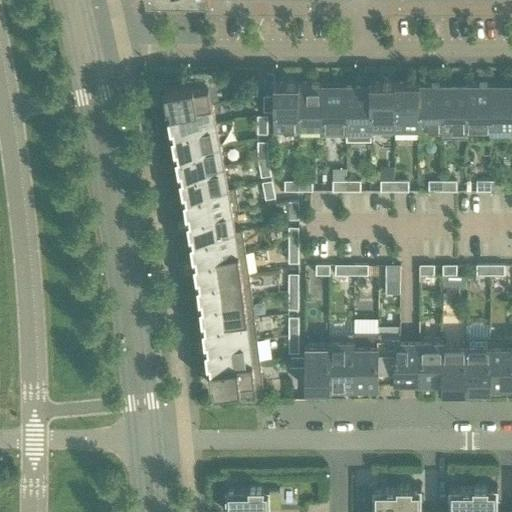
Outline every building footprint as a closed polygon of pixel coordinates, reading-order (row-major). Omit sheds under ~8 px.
[(168,109),(168,110),(212,101),(206,71),(189,71),(191,82),(164,88),(165,92),(167,102),(169,101),(171,108),(168,109)] [(247,79),(247,95),(257,95),(257,79),(247,79)] [(441,137),(442,137),(442,81),(438,81),(438,79),(432,79),(432,81),(418,81),(418,132),(441,132),(441,137)] [(466,81),(466,137),(467,137),(467,132),(490,132),(490,81),(486,81),(486,79),(480,79),(480,81),(466,81)] [(273,132),(298,132),(298,81),(273,81),(273,95),(273,111),(273,132)] [(321,130),(322,130),(322,81),(298,81),(298,132),(299,132),(299,125),(321,125),(321,130)] [(322,130),(346,130),(346,86),(323,86),(323,81),(322,81),(322,130)] [(370,132),(370,81),(369,81),(369,86),(346,86),(346,130),(369,130),(370,132)] [(370,132),(394,132),(394,81),(370,81),(370,132)] [(394,132),(418,132),(418,81),(394,81),(394,132)] [(442,137),(466,137),(466,81),(465,81),(465,86),(443,86),(443,81),(442,81),(442,137)] [(511,86),(491,86),(491,81),(490,81),(490,132),(491,132),(491,130),(511,129),(511,86)] [(263,95),(263,111),(273,111),(273,95),(263,95)] [(172,130),(172,131),(216,122),(212,101),(168,110),(169,113),(171,123),(173,123),(175,130),(172,130)] [(267,115),(257,115),(257,133),(267,133),(267,115)] [(176,151),(177,152),(220,144),(216,122),(172,131),(173,134),(175,144),(177,144),(179,151),(176,151)] [(258,140),(258,158),(268,157),(268,140),(258,140)] [(180,172),(181,173),(224,165),(220,144),(177,152),(177,156),(178,155),(179,165),(182,165),(183,172),(180,172)] [(268,157),(258,158),(261,176),(271,174),(268,157)] [(185,194),(228,187),(224,165),(181,173),(181,177),(182,177),(183,187),(185,186),(187,193),(185,194)] [(262,181),(265,199),(275,197),(272,179),(262,181)] [(284,190),(298,190),(298,179),(284,179),(284,190)] [(298,179),(298,190),(312,190),(312,179),(298,179)] [(346,190),(346,179),(332,179),(332,190),(346,190)] [(360,179),(346,179),(346,190),(360,190),(360,179)] [(380,190),(394,190),(394,179),(380,179),(380,190)] [(394,179),(394,190),(408,190),(408,179),(394,179)] [(428,190),(442,190),(442,179),(428,179),(428,190)] [(442,179),(442,190),(456,190),(456,179),(442,179)] [(476,190),(490,190),(490,179),(476,179),(476,190)] [(490,179),(490,190),(504,190),(504,179),(490,179)] [(188,215),(188,216),(239,208),(235,186),(228,187),(185,194),(185,198),(187,208),(189,208),(190,215),(188,215)] [(298,200),(288,200),(289,218),(299,218),(298,200)] [(191,236),(191,237),(242,229),(242,228),(235,229),(232,210),(239,209),(239,208),(188,216),(188,219),(189,219),(190,229),(192,229),(194,236),(191,236)] [(288,226),(288,244),(298,244),(298,226),(288,226)] [(195,258),(246,250),(242,229),(191,237),(192,241),(194,251),(196,250),(197,257),(195,258)] [(298,244),(288,244),(288,262),(298,262),(298,244)] [(198,279),(198,280),(249,273),(246,250),(195,258),(195,262),(196,262),(197,272),(199,272),(200,279),(198,279)] [(330,263),(316,263),(316,273),(330,273),(330,263)] [(335,274),(351,274),(351,263),(335,263),(335,274)] [(351,263),(351,274),(368,274),(368,263),(351,263)] [(400,263),(386,263),(386,274),(400,274),(400,263)] [(420,263),(420,274),(434,273),(434,263),(420,263)] [(456,263),(442,263),(442,274),(456,274),(456,263)] [(490,274),(490,263),(476,263),(476,274),(490,274)] [(504,263),(490,263),(490,274),(504,274),(504,263)] [(201,301),(252,295),(249,273),(198,280),(198,283),(199,283),(200,293),(202,293),(203,300),(201,301)] [(288,273),(288,291),(298,291),(298,273),(288,273)] [(298,291),(288,291),(288,309),(298,309),(298,291)] [(203,322),(203,323),(254,316),(252,295),(201,301),(201,305),(203,315),(205,315),(206,322),(203,322)] [(356,327),(378,326),(378,315),(356,316),(356,327)] [(206,343),(206,344),(257,338),(254,316),(203,323),(204,326),(205,336),(207,336),(208,343),(206,343)] [(288,316),(288,334),(298,334),(298,316),(288,316)] [(304,387),(329,387),(329,331),(328,331),(328,344),(304,344),(304,356),(304,366),(304,387)] [(352,387),(353,387),(353,331),(329,331),(329,387),(330,387),(330,382),(352,382),(352,387)] [(353,387),(377,387),(377,331),(376,331),(376,344),(354,344),(354,331),(353,331),(353,387)] [(442,387),(442,339),(411,339),(400,338),(400,331),(377,331),(377,387),(378,387),(378,382),(400,382),(412,382),(441,382),(442,387)] [(298,334),(288,334),(288,352),(298,352),(298,334)] [(490,387),(511,387),(511,336),(490,337),(490,387)] [(442,387),(466,387),(466,337),(465,337),(465,344),(443,344),(443,339),(442,339),(442,387)] [(466,387),(490,387),(490,337),(466,337),(466,387)] [(208,365),(209,366),(260,359),(257,338),(206,344),(206,348),(207,348),(208,358),(210,358),(211,365),(208,365)] [(288,356),(288,366),(304,366),(304,356),(288,356)] [(260,359),(209,366),(209,369),(211,379),(213,379),(214,388),(239,385),(240,398),(264,398),(260,359)] [(232,511),(262,511),(269,511),(269,506),(280,505),(280,489),(269,489),(269,487),(264,487),(264,483),(248,483),(248,487),(226,487),(226,502),(226,511),(232,511)] [(396,511),(397,484),(396,484),(396,486),(383,486),(373,486),(373,493),(373,509),(358,509),(357,511),(396,511)] [(412,484),(397,484),(396,511),(434,511),(435,509),(421,509),(421,495),(421,486),(412,486),(412,484)] [(449,509),(435,509),(434,511),(473,511),(473,484),(472,484),(472,486),(460,486),(449,486),(449,493),(449,509)] [(488,484),(473,484),(473,511),(511,511),(511,509),(497,509),(497,493),(497,486),(488,486),(488,484)]
